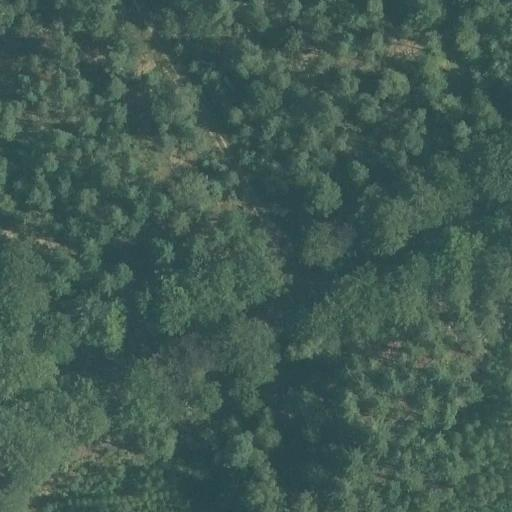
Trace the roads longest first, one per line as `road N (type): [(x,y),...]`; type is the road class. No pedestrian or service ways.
road 1 (unclassified): [(511,208),(228,339),(0,414)]
road 2 (track): [(134,0),(317,300)]
road 3 (track): [(281,511),(275,319)]
road 4 (track): [(511,137),(472,75),(453,0)]
